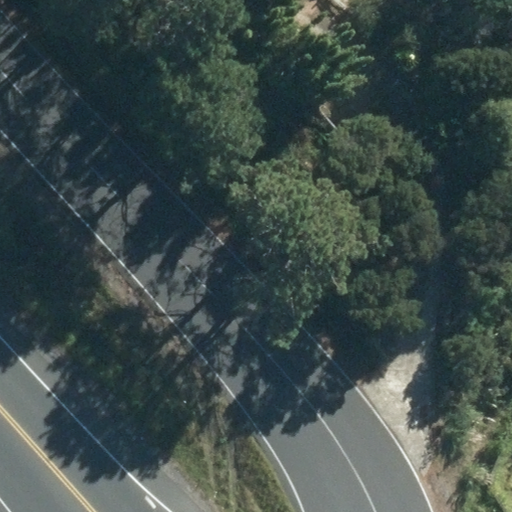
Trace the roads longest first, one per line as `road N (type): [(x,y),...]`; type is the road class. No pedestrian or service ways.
road 1 (tertiary): [(0,70),(331,425),(376,511)]
road 2 (secondary): [(79,511),(0,414)]
